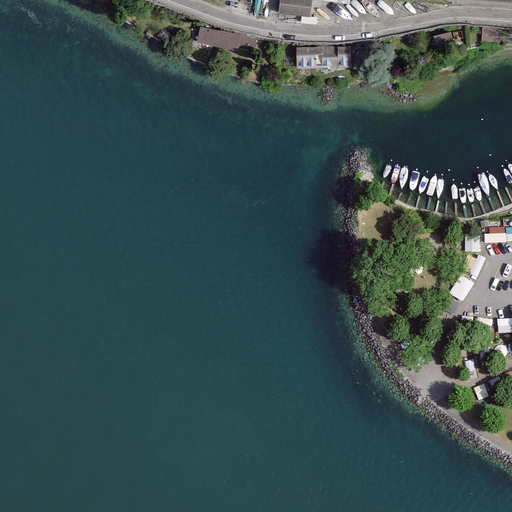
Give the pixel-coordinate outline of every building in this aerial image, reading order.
[(308,0),(276,0),(275,11),(306,15),(308,0)] [(240,35),(198,23),(194,39),(236,50),(240,35)] [(499,28),(486,27),(485,38),(498,40),(499,28)] [(437,44),(453,40),(451,32),(435,35),(437,44)] [(348,50),(295,50),(295,69),(348,69),(348,50)] [(487,228),(488,243),(511,242),(511,224),(506,224),(506,227),(487,228)] [(464,274),(479,279),(485,259),(469,255),(464,274)] [(464,303),(475,284),(462,276),(451,294),(464,303)] [(511,319),(499,320),(499,334),(511,333),(511,319)]
